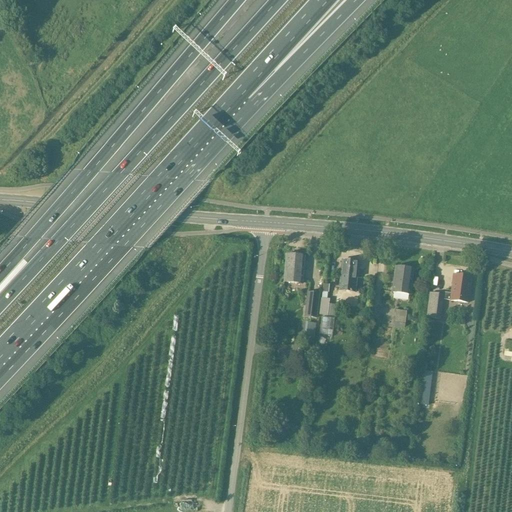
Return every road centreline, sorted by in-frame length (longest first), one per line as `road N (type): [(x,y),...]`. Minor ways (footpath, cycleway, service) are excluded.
road 1 (motorway): [(279,0),(0,303)]
road 2 (motorway): [(236,0),(0,273)]
road 3 (motorway): [(0,356),(240,96)]
road 4 (unclassified): [(229,511),(267,224)]
road 5 (secondary): [(267,224),(0,201)]
road 6 (secondary): [(511,254),(267,224)]
road 7 (motorway): [(240,96),(356,0)]
road 8 (motorway): [(240,96),(326,0)]
